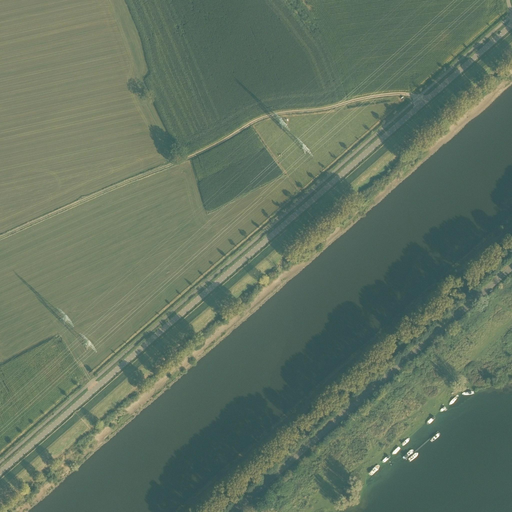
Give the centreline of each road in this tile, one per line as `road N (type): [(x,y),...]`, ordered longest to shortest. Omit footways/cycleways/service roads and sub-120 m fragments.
road 1 (tertiary): [(0,472),(511,25)]
road 2 (track): [(418,97),(269,115),(0,237)]
road 3 (unclassified): [(233,511),(511,267)]
